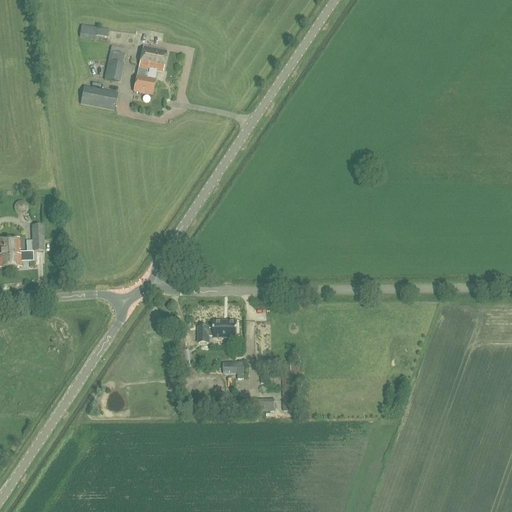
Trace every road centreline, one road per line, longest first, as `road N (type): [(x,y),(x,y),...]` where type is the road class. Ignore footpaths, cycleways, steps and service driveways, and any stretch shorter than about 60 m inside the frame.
road 1 (unclassified): [(155,281),(182,291),(511,288)]
road 2 (unclassified): [(155,281),(156,264),(335,0)]
road 3 (unclassified): [(0,498),(119,320),(121,303)]
road 4 (unclassified): [(0,304),(94,294),(121,303)]
